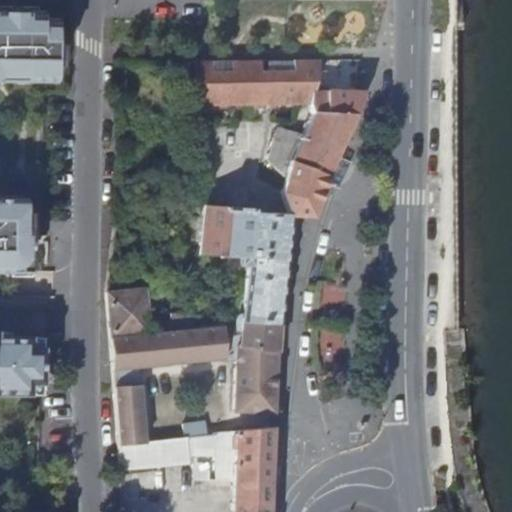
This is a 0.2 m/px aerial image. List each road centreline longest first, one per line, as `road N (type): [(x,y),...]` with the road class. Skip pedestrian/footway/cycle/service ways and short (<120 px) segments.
road 1 (residential): [(95,511),(85,400),(86,0)]
road 2 (unclassified): [(410,53),(380,54),(353,149),(356,185),(317,227),(296,315),(292,366),(335,483)]
road 3 (secondary): [(413,480),(403,369),(410,53)]
